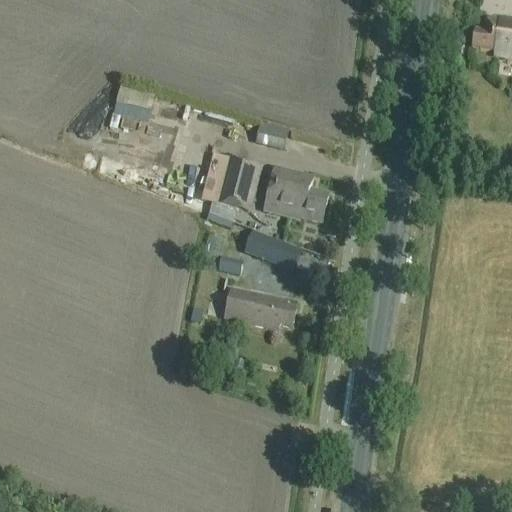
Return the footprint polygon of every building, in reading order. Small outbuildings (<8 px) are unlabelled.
[(511,61),(511,23),(488,21),(486,34),(475,33),(473,52),(495,55),(494,59),(511,61)] [(136,113),(137,94),(116,93),(115,112),(136,113)] [(283,154),(289,133),(261,126),(256,147),(283,154)] [(230,163),(218,209),(251,217),(263,171),(230,163)] [(314,183),(276,173),(265,215),(300,224),(301,222),(322,227),(329,200),(314,196),(314,195),(311,194),(314,183)] [(276,265),(283,246),(254,235),(247,254),(276,265)] [(242,266),(221,261),(219,273),(239,278),(242,266)] [(292,331),(295,313),(288,311),(289,306),(233,294),(226,324),(278,335),(280,329),(292,331)]
